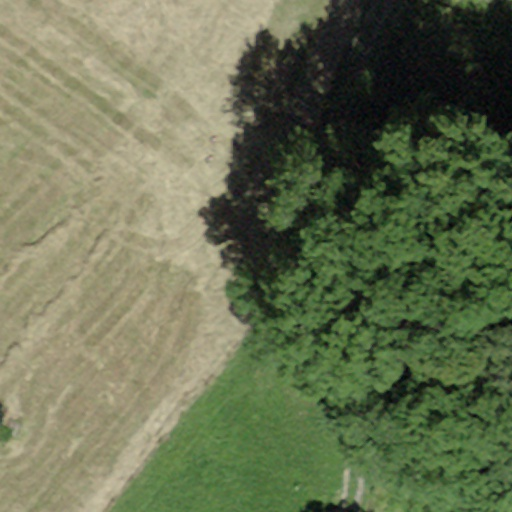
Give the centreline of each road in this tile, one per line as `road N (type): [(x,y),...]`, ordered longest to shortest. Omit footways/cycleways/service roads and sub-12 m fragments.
road 1 (track): [(385,0),(365,38),(336,235),(357,464),(348,511)]
road 2 (track): [(342,300),(255,375),(227,511)]
